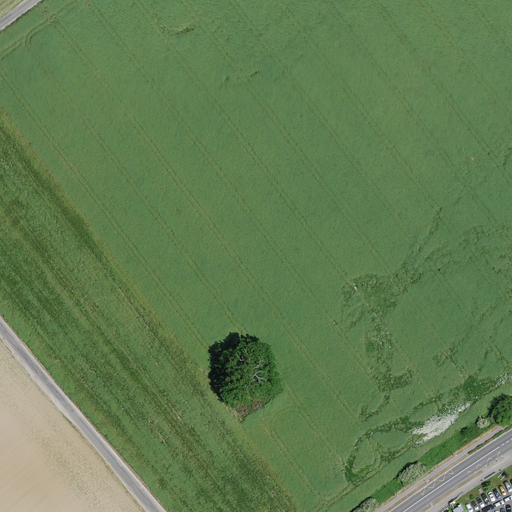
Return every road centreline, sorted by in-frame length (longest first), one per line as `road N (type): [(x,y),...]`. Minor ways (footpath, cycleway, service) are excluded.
road 1 (unclassified): [(0,325),(156,511)]
road 2 (secondary): [(404,511),(511,439)]
